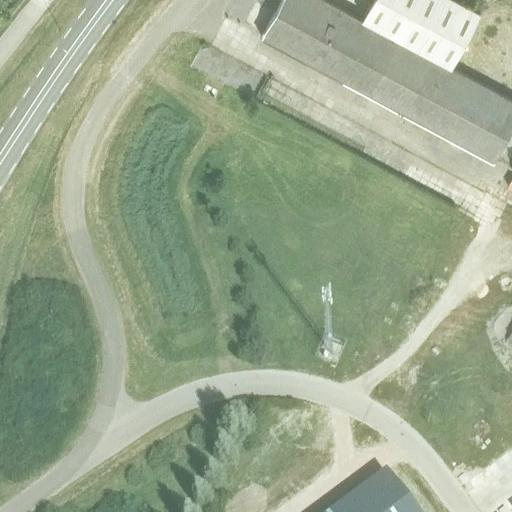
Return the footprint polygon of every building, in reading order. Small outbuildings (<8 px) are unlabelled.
[(462,0),(371,0),(362,19),(450,66),(451,64),(480,10),(462,0)] [(369,91),(397,38),(344,9),(316,62),(369,91)] [(421,119),(450,66),(397,38),(369,91),(421,119)] [(511,122),(511,99),(450,66),(421,119),(493,157),(511,122)] [(413,511),(386,476),(337,511),(413,511)]
